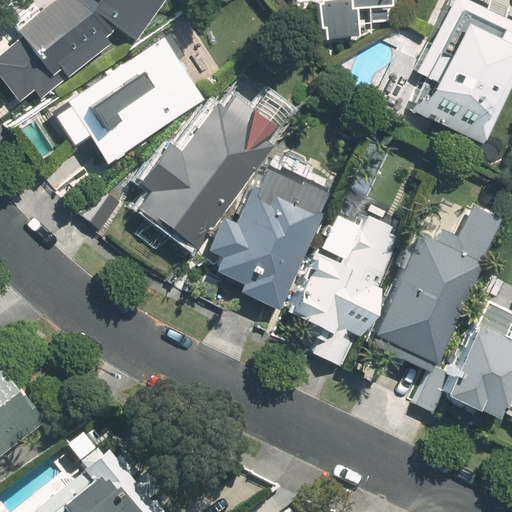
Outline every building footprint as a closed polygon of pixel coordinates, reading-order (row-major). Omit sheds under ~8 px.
[(48,77),(103,34),(128,0),(50,0),(11,30),(48,77)] [(309,0),(313,28),(316,27),(317,40),(353,36),(350,9),(382,5),(381,0),(309,0)] [(475,144),(511,62),(511,24),(458,0),(443,0),(410,72),(420,77),(404,111),(475,144)] [(164,22),(43,99),(73,147),(80,143),(97,169),(204,101),(180,64),(188,60),(164,22)] [(160,229),(187,249),(266,145),(260,141),(270,127),(226,94),(216,107),(209,102),(171,151),(159,141),(129,181),(141,191),(127,209),(158,232),(160,229)] [(229,290),(271,309),(317,213),(312,211),(323,189),(263,161),(251,187),(246,185),(228,223),(215,216),(199,250),(212,257),(206,271),(232,283),(229,290)] [(118,204),(103,188),(76,215),(91,231),(118,204)] [(421,372),(494,218),(466,205),(452,235),(434,227),(428,241),(411,233),(359,343),(421,372)] [(306,250),(277,311),(303,323),(299,333),(313,339),(307,352),(336,366),(399,234),(357,214),(352,224),(332,214),(316,247),(337,257),(334,263),(306,250)] [(477,298),(431,394),(486,420),(511,366),(511,297),(505,312),(477,298)] [(0,447),(38,421),(0,368),(0,447)] [(511,376),(495,411),(511,419),(511,376)] [(74,479),(33,511),(144,511),(139,505),(153,494),(138,477),(124,488),(99,457),(96,460),(90,453),(72,468),(78,474),(73,478),(74,479)]
